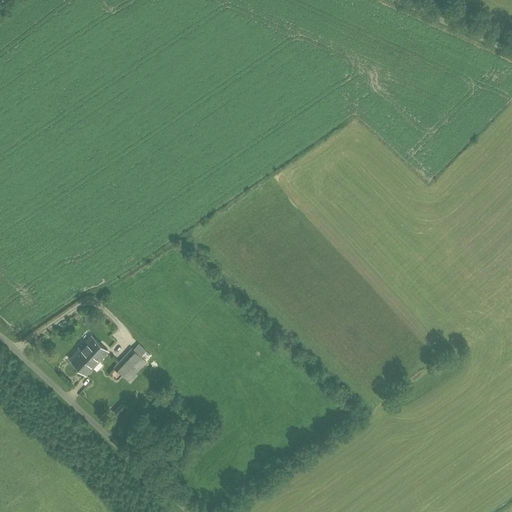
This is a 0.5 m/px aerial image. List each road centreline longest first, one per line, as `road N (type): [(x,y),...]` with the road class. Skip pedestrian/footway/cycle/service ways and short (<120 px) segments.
road 1 (unclassified): [(188,511),(0,336)]
road 2 (unclassified): [(511,51),(396,0)]
